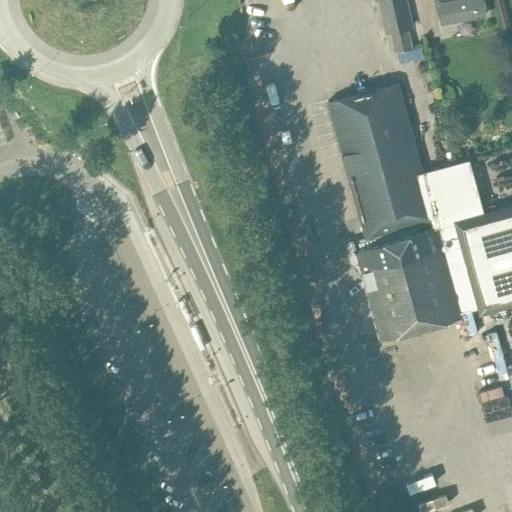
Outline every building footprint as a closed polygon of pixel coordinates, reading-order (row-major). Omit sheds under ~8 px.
[(377,0),(383,26),(386,25),(388,34),(391,33),(395,51),(397,51),(414,47),(409,29),(414,28),(407,0),(377,0)] [(436,0),(438,7),(467,2),(470,19),(486,17),(483,0),(436,0)] [(328,100),(365,236),(365,237),(416,224),(423,252),(443,247),(422,170),(398,81),(328,100)] [(422,170),(443,247),(461,311),(480,305),(481,309),(511,300),(511,202),(484,211),(469,157),(422,170)] [(380,337),(400,332),(462,314),(461,311),(443,247),(423,252),(416,224),(365,237),(365,236),(355,239),(357,248),(356,248),(380,337)] [(503,380),(479,387),(487,412),(511,405),(503,380)]
